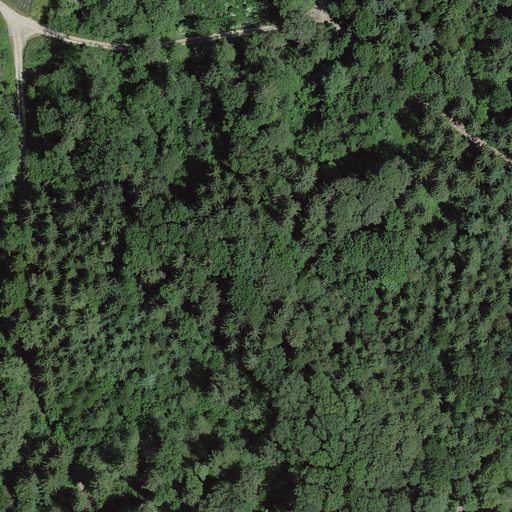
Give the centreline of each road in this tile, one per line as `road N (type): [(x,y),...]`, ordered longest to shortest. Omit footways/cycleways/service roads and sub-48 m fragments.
road 1 (track): [(30,26),(18,51),(32,325),(52,429),(97,511)]
road 2 (track): [(30,26),(107,46),(147,47),(302,23),(322,13)]
road 3 (track): [(322,13),(511,161)]
